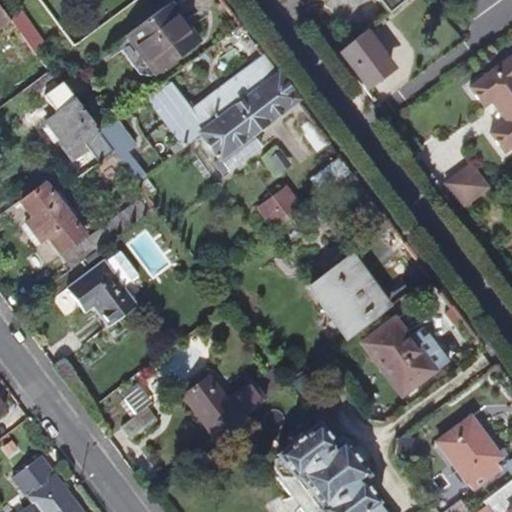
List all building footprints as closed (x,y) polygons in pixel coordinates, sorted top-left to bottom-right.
[(404,0),(378,0),(389,13),(391,11),(404,0)] [(0,8),(0,28),(10,21),(0,8)] [(163,8),(127,35),(155,73),(198,41),(187,27),(181,31),(163,8)] [(20,14),(10,21),(34,53),(43,46),(20,14)] [(390,70),(363,34),(362,33),(338,53),(364,89),(390,70)] [(150,102),(184,147),(200,135),(279,75),(265,56),(191,112),(172,86),(150,102)] [(511,56),(469,88),(483,107),(490,102),(505,122),(489,133),(504,153),(511,146),(511,56)] [(59,86),(48,71),(12,98),(23,113),(44,97),(47,101),(65,88),(62,84),(59,86)] [(65,88),(73,99),(85,90),(74,75),(62,84),(65,88)] [(279,75),(200,135),(219,159),(214,163),(224,175),(261,147),(252,135),(298,101),(279,75)] [(96,130),(74,100),(45,122),(47,125),(42,128),(54,143),(58,140),(73,159),(89,147),(84,140),(92,133),(96,130)] [(330,142),(313,120),(306,126),(311,133),(306,136),(317,151),(330,142)] [(96,130),(92,133),(109,156),(114,152),(98,132),(96,130)] [(281,152),(270,159),(278,172),(289,165),(281,152)] [(352,172),(343,160),(313,183),(322,195),(330,189),(352,172)] [(463,209),(489,189),(471,164),(445,184),(463,209)] [(352,217),(374,201),(352,172),(330,189),(352,217)] [(144,177),(137,183),(145,195),(147,197),(155,190),(144,177)] [(48,239),(72,270),(155,207),(147,197),(145,195),(86,240),(53,197),(57,194),(48,182),(20,203),(32,219),(25,223),(41,244),(48,239)] [(259,208),(276,230),(302,210),(285,187),(259,208)] [(118,250),(66,289),(79,307),(87,301),(92,307),(107,327),(136,306),(123,289),(139,277),(118,250)] [(350,337),(388,308),(359,269),(354,272),(343,258),(309,283),(350,337)] [(87,301),(79,307),(83,313),(92,307),(87,301)] [(394,319),(361,344),(401,397),(435,372),(448,362),(427,335),(418,342),(414,338),(410,341),(394,319)] [(254,384),(266,400),(288,383),(276,367),(254,384)] [(188,385),(192,389),(208,377),(210,376),(206,371),(188,385)] [(183,396),(215,438),(266,400),(254,384),(252,382),(231,397),(234,401),(229,404),(226,401),(208,377),(192,389),(183,396)] [(123,407),(132,419),(146,408),(152,403),(137,384),(122,395),(128,403),(123,407)] [(132,419),(121,426),(131,440),(157,421),(146,408),(132,419)] [(437,442),(473,491),(500,470),(494,462),(500,457),(470,417),(437,442)] [(319,423),(276,455),(278,458),(276,460),(275,470),(279,476),(277,478),(302,511),(384,511),(362,482),(371,475),(344,439),(336,445),(319,423)] [(414,439),(402,437),(400,447),(413,449),(414,439)] [(0,487),(0,511),(82,511),(40,457),(0,487)] [(511,511),(511,479),(483,501),(490,511),(511,511)]
